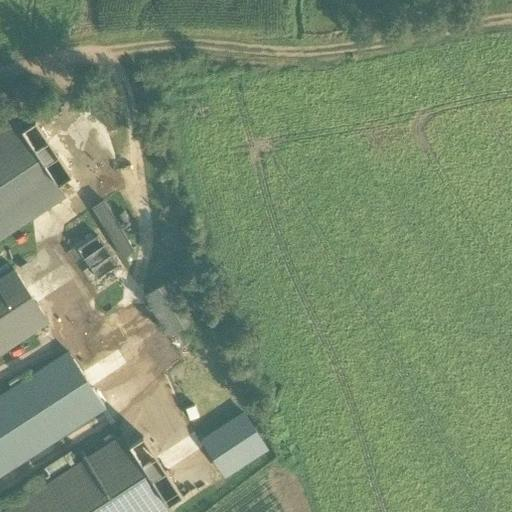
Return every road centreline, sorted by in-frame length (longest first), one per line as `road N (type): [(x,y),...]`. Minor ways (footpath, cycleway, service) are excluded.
road 1 (track): [(511,8),(411,16),(304,53),(105,45),(0,63)]
road 2 (track): [(129,309),(144,251),(148,174),(129,89),(105,45)]
